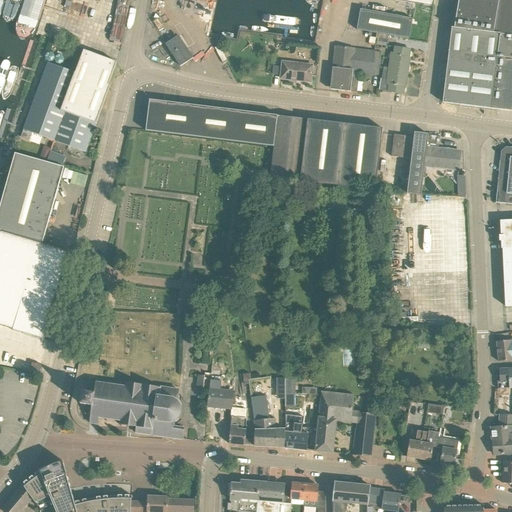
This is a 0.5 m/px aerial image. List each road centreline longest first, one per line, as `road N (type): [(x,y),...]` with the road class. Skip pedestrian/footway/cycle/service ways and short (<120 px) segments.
road 1 (unclassified): [(36,440),(136,76)]
road 2 (unclassified): [(474,489),(483,387),(475,123)]
road 3 (unclassified): [(426,116),(136,76)]
road 4 (unclassified): [(429,482),(216,459)]
road 5 (unclassified): [(36,440),(216,459)]
